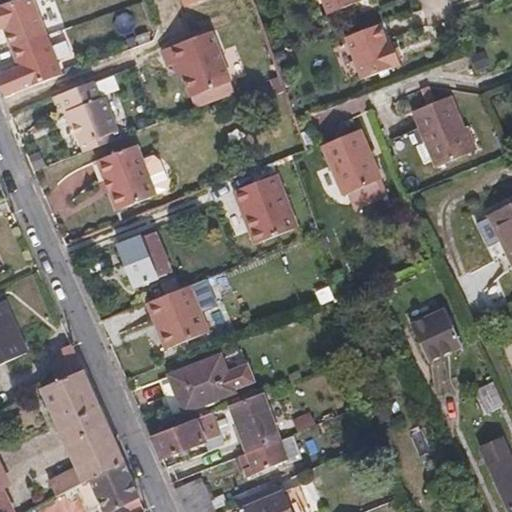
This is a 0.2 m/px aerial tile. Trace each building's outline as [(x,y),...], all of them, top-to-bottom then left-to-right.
[(0,26),(1,30),(9,51),(47,38),(32,0),(24,0),(0,8),(0,26)] [(323,0),(330,16),(362,4),(360,0),(323,0)] [(382,26),(346,39),(363,83),(404,68),(396,46),(390,48),(382,26)] [(168,71),(177,67),(182,79),(190,100),(230,85),(212,34),(162,53),(168,71)] [(62,77),(47,38),(9,51),(16,69),(18,73),(14,75),(12,71),(0,75),(0,88),(4,99),(62,77)] [(182,79),(177,67),(168,71),(173,82),(182,79)] [(99,101),(93,83),(51,100),(57,115),(63,118),(68,116),(74,133),(80,149),(113,136),(118,134),(105,99),(99,101)] [(475,155),(465,130),(452,98),(415,113),(437,170),(475,155)] [(74,133),(68,116),(63,118),(69,135),(74,133)] [(470,128),(465,130),(475,155),(480,153),(470,128)] [(359,133),(319,149),(339,199),(345,196),(351,212),(381,200),(374,184),(378,182),(359,133)] [(115,142),(113,136),(80,149),(83,155),(115,142)] [(96,162),(104,184),(107,182),(111,193),(108,195),(115,213),(155,197),(136,147),(96,162)] [(233,196),(253,248),(296,232),(275,180),(233,196)] [(502,209),(511,204),(511,202),(510,198),(499,203),(502,209)] [(511,204),(502,209),(488,216),(488,218),(499,241),(511,268),(511,267),(511,204)] [(499,241),(488,218),(478,224),(488,247),(499,241)] [(119,249),(136,288),(173,273),(156,234),(119,249)] [(212,334),(193,286),(150,304),(157,322),(163,320),(167,332),(161,334),(169,353),(212,334)] [(147,294),(150,301),(164,294),(161,287),(147,294)] [(4,300),(0,302),(0,364),(27,352),(4,300)] [(411,326),(428,364),(462,348),(444,311),(411,326)] [(378,319),(370,324),(381,345),(389,340),(378,319)] [(167,332),(163,320),(157,322),(161,334),(167,332)] [(71,344),(63,348),(74,373),(40,390),(73,466),(48,480),(57,497),(124,463),(71,344)] [(170,378),(184,412),(233,393),(233,391),(253,382),(247,366),(226,374),(219,358),(170,378)] [(487,413),(504,405),(494,383),(476,391),(487,413)] [(384,397),(369,404),(379,426),(410,412),(400,394),(386,400),(384,397)] [(247,453),(278,440),(262,396),(230,408),(247,453)] [(161,460),(210,440),(215,450),(225,446),(212,415),(151,438),(161,460)] [(288,463),(278,440),(247,453),(238,457),(248,480),(288,463)] [(480,451),(508,511),(511,511),(511,463),(501,441),(480,451)] [(57,497),(54,498),(58,507),(74,500),(75,502),(95,492),(104,511),(139,496),(124,463),(57,497)] [(174,491),(184,511),(204,511),(213,508),(215,511),(227,506),(223,498),(211,504),(200,479),(174,491)] [(0,511),(12,511),(0,485),(0,511)] [(304,511),(294,488),(283,493),(291,511),(304,511)] [(291,511),(283,493),(239,511),(291,511)]
